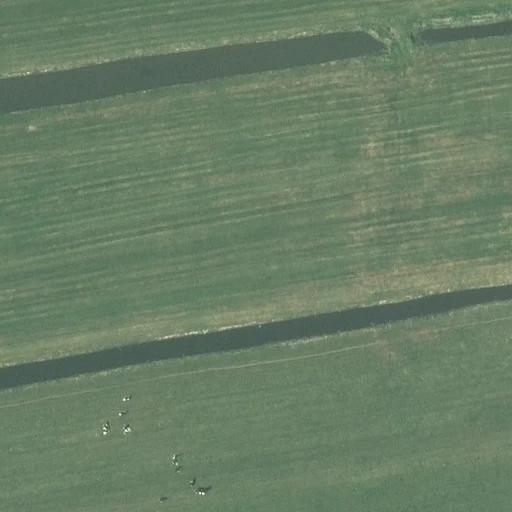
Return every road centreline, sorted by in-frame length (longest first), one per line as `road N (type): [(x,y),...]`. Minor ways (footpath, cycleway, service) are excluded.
road 1 (track): [(0,61),(285,22),(351,0)]
road 2 (track): [(351,0),(511,132)]
